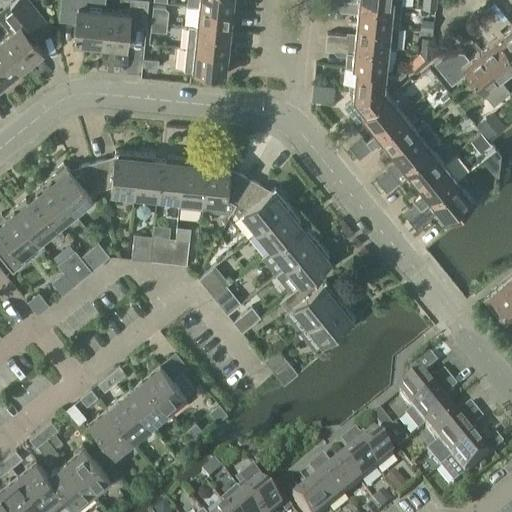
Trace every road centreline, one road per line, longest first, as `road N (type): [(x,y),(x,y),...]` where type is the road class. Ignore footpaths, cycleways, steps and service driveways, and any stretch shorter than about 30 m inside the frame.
road 1 (residential): [(0,150),(73,95),(258,110),(290,121)]
road 2 (residential): [(290,121),(453,316)]
road 3 (residential): [(188,291),(147,272),(113,268),(37,328)]
road 4 (residential): [(79,379),(188,291)]
road 5 (residential): [(290,121),(312,0)]
